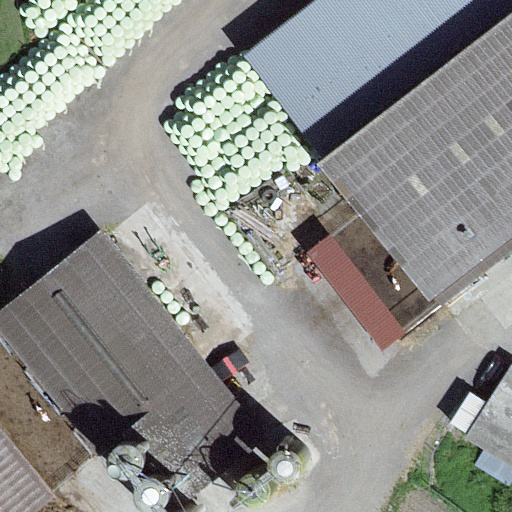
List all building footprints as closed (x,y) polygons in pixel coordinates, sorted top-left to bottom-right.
[(328,150),(324,154),(434,294),(511,234),(511,0),(316,0),(250,51),(328,150)] [(104,224),(0,308),(0,330),(97,448),(138,414),(199,488),(272,429),(104,224)] [(334,234),(310,252),(383,347),(406,329),(334,234)] [(511,372),(473,435),(511,459),(511,372)] [(0,420),(0,511),(31,511),(57,492),(0,420)] [(124,462),(128,465),(133,467),(138,467),(143,466),(148,463),(151,459),(153,454),(152,448),(151,443),(147,439),(142,436),(137,435),(132,436),(127,439),(123,442),(121,447),(121,452),(122,457),(124,462)] [(276,461),(279,467),(283,472),(288,475),(294,476),(300,475),(306,471),(309,467),(312,462),(312,456),(311,451),(308,446),(304,442),(298,440),(293,440),(287,441),(282,444),(278,449),(276,455),(276,461)] [(250,493),(254,496),(259,498),(265,498),(270,497),(275,494),(278,489),(280,484),(280,478),(278,472),(274,468),(268,465),(263,464),(257,465),(251,468),(248,472),(246,477),(245,483),(247,488),(250,493)] [(148,494),(152,497),(157,499),(162,500),(167,498),(171,495),(175,491),(176,486),(176,481),(174,476),(171,471),(166,469),(161,468),(156,468),(151,471),(147,475),(145,479),(144,485),(145,490),(148,494)]
